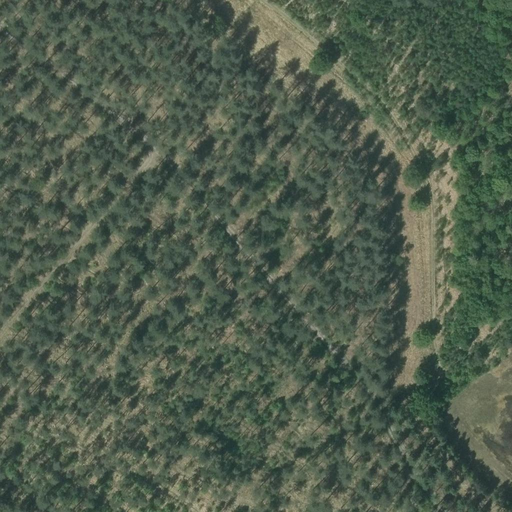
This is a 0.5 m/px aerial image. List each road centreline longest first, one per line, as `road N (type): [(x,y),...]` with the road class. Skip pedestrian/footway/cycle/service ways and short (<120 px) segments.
road 1 (track): [(451,511),(383,415),(390,399),(427,390),(438,370),(431,192),(373,93),(260,0)]
road 2 (track): [(383,415),(147,139),(0,29)]
road 3 (track): [(0,325),(155,148)]
